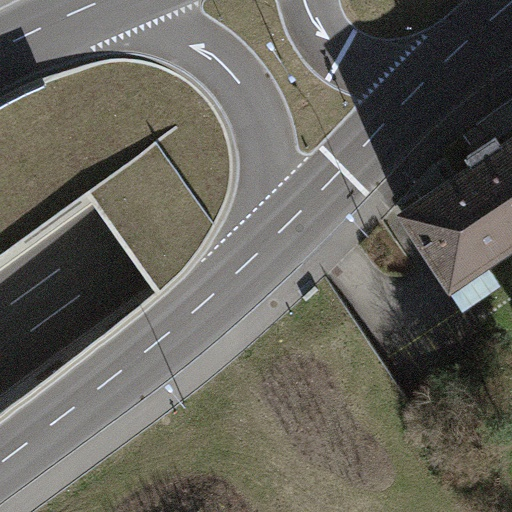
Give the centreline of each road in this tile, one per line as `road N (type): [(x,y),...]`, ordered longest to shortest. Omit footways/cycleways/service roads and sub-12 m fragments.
road 1 (motorway): [(0,318),(477,0)]
road 2 (primary): [(268,239),(274,169),(263,114),(238,68),(195,33),(136,16),(55,21)]
road 3 (primary): [(0,457),(160,337),(268,239)]
road 4 (motorway): [(273,0),(0,185)]
road 5 (primary): [(268,239),(436,72)]
road 6 (primary): [(314,0),(326,30),(382,70),(436,72)]
